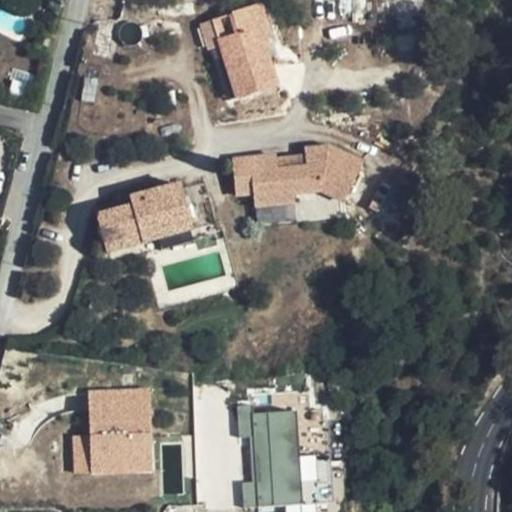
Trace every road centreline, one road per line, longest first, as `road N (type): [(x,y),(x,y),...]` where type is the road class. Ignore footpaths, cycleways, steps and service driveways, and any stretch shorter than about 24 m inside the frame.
road 1 (residential): [(78,0),(0,310)]
road 2 (secondary): [(511,396),(482,445),(470,511)]
